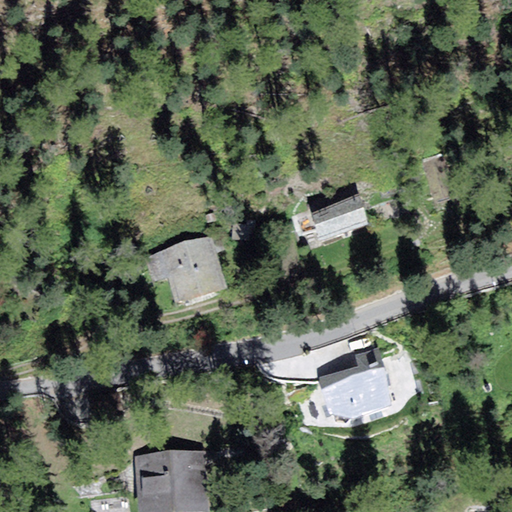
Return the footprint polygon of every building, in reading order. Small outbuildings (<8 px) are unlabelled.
[(427,169),(437,204),(463,197),(453,161),(427,169)] [(358,205),(316,221),(321,245),(365,228),(358,205)] [(178,303),(227,290),(213,238),(145,256),(150,277),(155,282),(171,277),(178,303)] [(323,387),(335,421),(366,424),(404,412),(401,376),(395,376),(388,352),(359,359),(323,387)] [(212,451),(156,457),(159,483),(148,484),(150,511),(188,511),(217,509),(212,451)]
